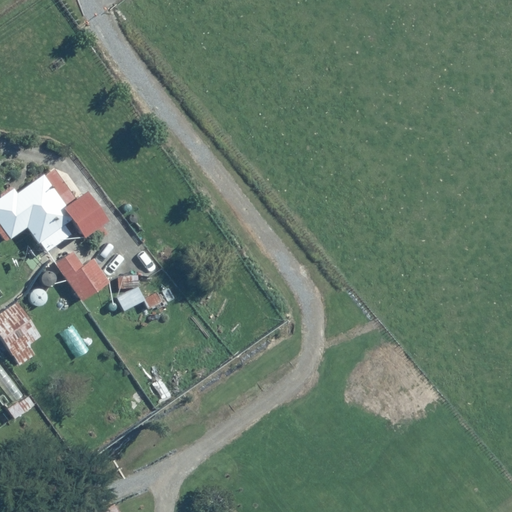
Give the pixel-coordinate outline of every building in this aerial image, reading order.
[(6,186),(0,190),(0,241),(1,243),(21,229),(40,255),(70,233),(75,240),(102,220),(80,190),(70,198),(46,166),(11,192),(6,186)] [(58,249),(46,258),(75,301),(104,282),(88,258),(80,263),(71,250),(62,256),(58,249)] [(141,300),(132,286),(112,298),(121,312),(141,300)] [(9,299),(0,305),(0,344),(15,366),(32,354),(25,344),(35,337),(9,299)] [(2,383),(0,384),(0,406),(9,419),(30,404),(23,393),(14,400),(2,383)] [(147,399),(138,387),(124,399),(132,410),(147,399)] [(116,511),(110,502),(96,511),(116,511)]
